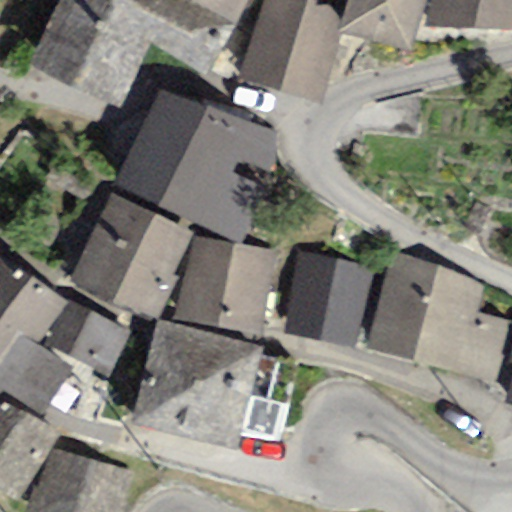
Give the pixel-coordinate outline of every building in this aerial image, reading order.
[(181,0),(60,0),(29,66),(120,108),(149,47),(206,74),(231,23),(194,6),(181,0)] [(196,0),(194,6),(231,23),(238,27),(250,0),(196,0)] [(345,5),(324,0),(264,0),(239,79),(320,106),(338,32),(345,5)] [(346,0),(345,5),(338,32),(409,52),(423,0),(346,0)] [(511,0),(429,0),(425,29),(511,31),(511,0)] [(276,137),(158,93),(116,185),(240,243),(276,137)] [(191,234),(112,194),(68,278),(155,322),(177,279),(170,276),(191,234)] [(273,253),(192,238),(177,319),(258,334),(273,253)] [(374,270),(301,254),(284,335),(353,351),(374,270)] [(484,283),(391,258),(367,345),(493,380),(509,322),(475,313),(484,283)] [(0,316),(29,279),(0,262),(0,316)] [(69,301),(29,279),(0,316),(0,364),(19,336),(37,347),(69,301)] [(129,333),(69,301),(37,347),(76,363),(110,378),(129,333)] [(158,323),(132,424),(237,451),(263,350),(158,323)] [(37,347),(19,336),(0,364),(0,389),(44,415),(76,363),(37,347)] [(0,404),(0,492),(14,502),(59,437),(0,404)] [(121,511),(134,473),(52,448),(24,511),(121,511)]
